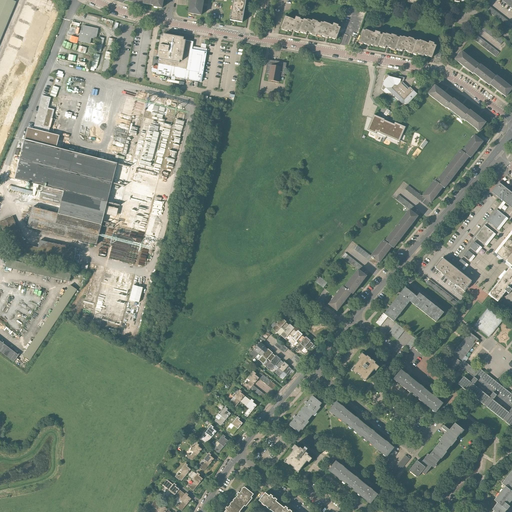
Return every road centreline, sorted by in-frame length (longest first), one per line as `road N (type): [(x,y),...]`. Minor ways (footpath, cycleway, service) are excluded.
road 1 (residential): [(168,23),(437,71),(511,119)]
road 2 (unclassified): [(356,318),(495,154)]
road 3 (residential): [(311,366),(413,448)]
